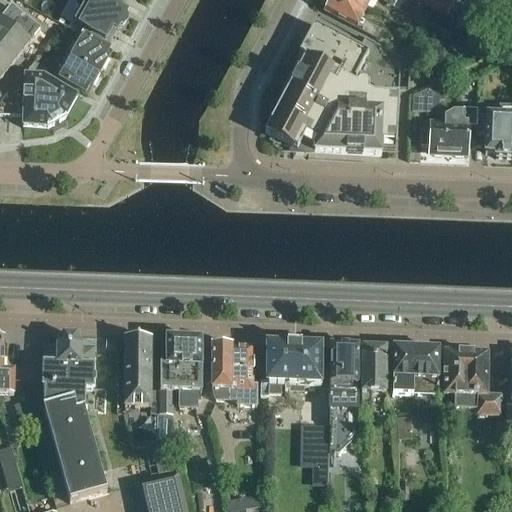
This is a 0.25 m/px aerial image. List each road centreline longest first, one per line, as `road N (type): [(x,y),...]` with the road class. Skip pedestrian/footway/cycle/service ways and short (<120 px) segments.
road 1 (secondary): [(511,307),(0,288)]
road 2 (residential): [(287,0),(241,92),(240,176),(511,193)]
road 3 (residential): [(178,0),(85,170),(0,174)]
